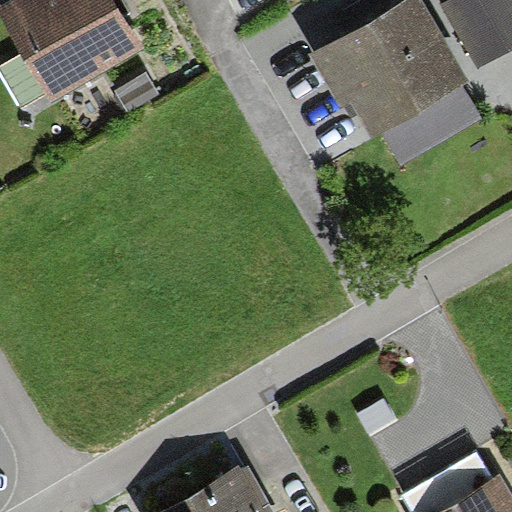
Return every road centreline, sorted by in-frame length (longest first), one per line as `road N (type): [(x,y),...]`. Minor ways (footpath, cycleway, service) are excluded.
road 1 (residential): [(511,240),(63,506)]
road 2 (residential): [(63,506),(0,393)]
